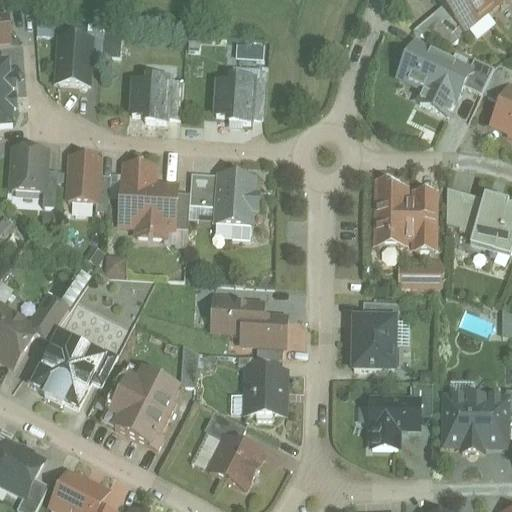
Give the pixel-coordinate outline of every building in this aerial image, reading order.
[(473,0),(433,0),(443,11),(436,17),(458,45),(468,37),(465,34),(487,16),(473,0)] [(473,0),(487,16),(506,0),(473,0)] [(436,17),(414,35),(450,52),(458,45),(436,17)] [(0,48),(12,48),(10,21),(0,21),(0,48)] [(38,36),(61,40),(63,31),(39,27),(38,36)] [(105,37),(88,36),(88,45),(92,45),(90,72),(103,73),(104,61),(103,61),(105,38),(105,37)] [(124,40),(105,38),(103,61),(104,61),(121,62),(124,40)] [(88,45),(62,43),(59,88),(89,90),(90,72),(92,45),(88,45)] [(237,64),(265,65),(265,49),(237,49),(237,64)] [(470,76),(416,50),(404,75),(429,87),(419,107),(449,121),(463,91),(470,76)] [(475,65),(470,76),(463,91),(482,100),(482,99),(494,74),(475,65)] [(0,68),(0,100),(12,99),(11,95),(15,94),(14,83),(10,84),(9,68),(0,68)] [(511,75),(501,70),(494,74),(482,99),(504,108),(510,94),(511,95),(511,75)] [(171,84),(149,83),(149,89),(135,88),(133,119),(147,120),(146,125),(168,127),(168,122),(171,86),(171,84)] [(233,89),(219,88),(217,119),(231,120),(230,126),(252,127),(252,122),(255,87),(255,85),(233,83),(233,89)] [(185,87),(171,86),(168,122),(182,123),(185,87)] [(268,88),(255,87),(252,122),(266,123),(268,88)] [(511,95),(510,94),(504,108),(494,128),(509,136),(511,141),(511,95)] [(12,99),(0,100),(0,131),(14,130),(13,115),(17,114),(16,103),(12,104),(12,99)] [(48,157),(15,155),(12,195),(45,197),(46,197),(47,176),(48,157)] [(102,164),(72,162),(69,207),(97,209),(99,209),(100,180),(102,164)] [(156,172),(126,170),(125,188),(124,188),(121,230),(139,231),(138,241),(166,243),(166,233),(175,234),(178,198),(178,192),(155,190),(156,172)] [(59,176),(47,176),(46,197),(45,197),(44,211),(57,212),(59,176)] [(216,180),(193,179),(191,199),(191,211),(218,213),(220,185),(216,185),(216,180)] [(112,181),(100,180),(99,209),(97,209),(97,216),(110,217),(112,181)] [(256,183),(230,181),(230,186),(220,185),(218,213),(217,228),(234,230),(253,231),(254,215),(259,216),(260,200),(255,199),(256,183)] [(407,195),(397,195),(397,189),(379,188),(378,251),(406,251),(406,245),(416,245),(416,255),(435,256),(436,199),(433,199),(433,201),(435,201),(435,207),(407,207),(407,195)] [(471,200),(448,194),(448,229),(461,233),(471,200)] [(191,199),(178,198),(175,234),(189,235),(191,211),(191,199)] [(509,207),(487,201),(485,204),(471,200),(461,233),(460,236),(474,240),(472,246),(497,253),(498,247),(511,251),(511,210),(508,209),(509,207)] [(253,231),(234,230),(233,244),(251,245),(253,231)] [(99,278),(125,279),(125,261),(99,261),(99,278)] [(443,265),(432,265),(432,289),(443,290),(443,265)] [(61,305),(71,311),(91,280),(82,273),(61,305)] [(233,298),(216,297),(216,307),(233,308),(233,298)] [(70,314),(50,301),(30,330),(39,335),(38,336),(50,344),(70,314)] [(233,308),(216,307),(214,335),(244,337),(243,349),(258,350),(285,352),(287,324),(263,322),(264,310),(233,308)] [(0,309),(0,360),(15,371),(38,336),(39,335),(30,330),(25,326),(24,320),(19,316),(14,318),(0,309)] [(465,314),(461,327),(481,334),(486,321),(465,314)] [(503,341),(511,340),(511,318),(504,318),(503,341)] [(396,328),(356,327),(355,376),(395,376),(396,328)] [(54,366),(50,364),(42,376),(35,372),(29,385),(36,389),(35,390),(79,413),(92,387),(93,386),(90,384),(105,354),(104,354),(70,336),(54,366)] [(200,358),(185,350),(182,391),(198,392),(200,358)] [(285,352),(258,350),(258,362),(284,363),(285,352)] [(119,360),(104,353),(104,354),(105,354),(90,384),(93,386),(92,387),(103,392),(119,360)] [(258,362),(250,361),(250,376),(283,376),(284,363),(258,362)] [(139,386),(125,379),(107,415),(121,422),(116,432),(159,454),(165,442),(161,440),(179,406),(175,405),(180,394),(144,376),(139,386)] [(283,376),(250,376),(248,419),(257,419),(257,425),(275,425),(275,420),(284,420),(286,377),(283,376)] [(433,390),(415,389),(415,406),(420,406),(421,406),(433,406),(433,390)] [(447,402),(445,451),(463,452),(462,458),(483,458),(483,451),(506,452),(508,404),(447,402)] [(415,406),(372,405),(372,433),(420,433),(421,406),(420,406),(415,406)] [(248,432),(216,416),(206,436),(226,446),(227,442),(240,448),(248,432)] [(240,448),(227,442),(226,446),(210,476),(246,495),(251,486),(252,487),(258,474),(257,474),(264,461),(240,448)] [(10,448),(0,466),(0,481),(11,487),(9,493),(25,501),(26,502),(36,483),(45,465),(33,459),(30,460),(23,457),(22,454),(10,448)] [(108,498),(70,478),(53,511),(100,511),(102,510),(108,498)] [(36,483),(26,502),(25,501),(19,511),(39,511),(50,491),(36,483)]
